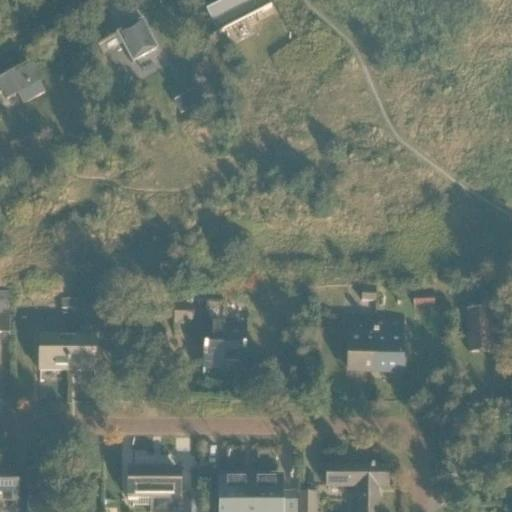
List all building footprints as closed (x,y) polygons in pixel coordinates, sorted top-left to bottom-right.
[(271,9),(266,0),(230,0),(206,13),(218,36),(271,9)] [(158,51),(147,30),(142,21),(116,35),(131,64),(158,51)] [(237,33),(228,38),(232,46),(242,41),(237,33)] [(17,95),(23,105),(44,94),(28,65),(0,80),(0,94),(2,93),(7,101),(17,95)] [(173,104),(180,116),(199,106),(193,94),(173,104)] [(375,285),(361,285),(361,301),(375,301),(375,285)] [(434,305),(433,289),(413,290),(413,306),(434,305)] [(9,294),(0,293),(0,335),(9,336),(9,294)] [(506,294),(493,295),(494,319),(507,318),(506,294)] [(175,298),(174,327),(192,327),(192,299),(175,298)] [(76,301),(62,301),(62,311),(76,311),(76,301)] [(226,304),(205,304),(205,327),(203,327),(202,373),(246,373),(246,326),(226,325),(226,304)] [(491,354),(489,321),(493,321),(492,312),(467,313),(469,355),(491,354)] [(347,370),(347,375),(374,376),(374,370),(376,316),(348,316),(347,370)] [(374,370),(374,376),(402,377),(402,371),(403,317),(376,316),(374,370)] [(39,373),(94,373),(95,338),(39,338),(39,373)] [(181,469),(126,469),(126,502),(149,502),(149,511),(190,511),(190,496),(180,495),(181,469)] [(29,475),(29,478),(17,478),(17,470),(0,470),(0,502),(16,503),(15,511),(48,511),(49,475),(29,475)] [(384,488),(384,470),(327,470),(327,488),(358,488),(357,511),(375,511),(376,488),(384,488)] [(220,511),(295,511),(296,496),(281,496),(281,478),(221,478),(220,511)] [(315,511),(316,495),(299,495),(298,511),(315,511)]
